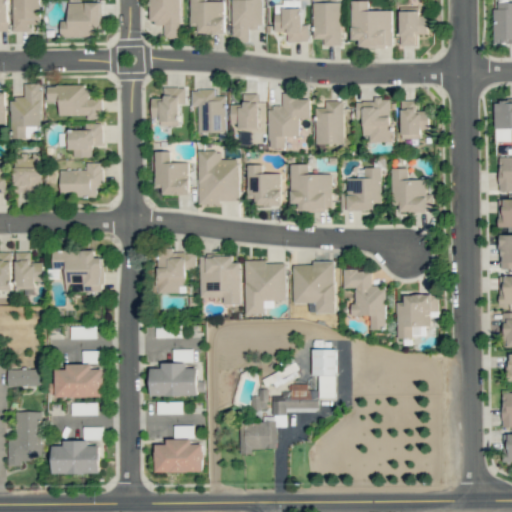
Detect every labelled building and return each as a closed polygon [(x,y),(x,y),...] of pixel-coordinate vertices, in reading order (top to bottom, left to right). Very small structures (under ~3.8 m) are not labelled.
[(0,0),(0,19),(0,31),(8,31),(7,0),(0,0)] [(12,0),(13,31),(30,31),(29,23),(39,23),(38,0),(12,0)] [(149,0),(149,23),(164,24),(164,37),(180,38),(180,0),(149,0)] [(206,1),(206,0),(190,0),(191,26),(198,26),(198,33),(225,33),(224,1),(206,1)] [(231,0),(233,41),(248,41),(248,28),(262,27),(261,0),(231,0)] [(392,47),(392,10),(368,10),(368,0),(351,0),(351,39),(359,39),(359,47),(392,47)] [(68,2),(68,20),(61,20),(61,36),(93,37),(93,30),(100,31),(101,2),(68,2)] [(312,2),(313,39),(324,38),(324,45),(340,45),(340,2),(312,2)] [(494,43),(511,42),(511,2),(493,3),(494,43)] [(275,30),(287,30),(287,42),(308,41),(308,24),(302,25),(301,5),(274,5),(275,30)] [(415,45),(416,34),(427,34),(427,15),(419,15),(419,11),(400,10),(399,44),(415,45)] [(26,137),(26,126),(41,126),(41,83),(24,83),(24,98),(12,98),(12,137),(26,137)] [(59,115),(87,114),(87,119),(102,118),(102,98),(88,99),(87,84),(47,85),(47,101),(59,101),(59,115)] [(151,98),(152,118),(160,117),(160,126),(180,125),(179,104),(186,104),(185,86),(163,87),(163,97),(151,98)] [(226,132),(226,95),(215,95),(215,89),(191,89),(192,105),(198,105),(199,132),(226,132)] [(259,128),(258,93),(243,93),(243,104),(230,104),(231,123),(239,123),(239,128),(259,128)] [(310,99),(295,99),(295,93),(282,93),(282,107),(269,107),(269,148),(285,148),(285,136),(299,136),(299,118),(310,118),(310,99)] [(356,101),(356,119),(362,119),(363,140),(391,140),(390,98),(373,98),(373,101),(356,101)] [(511,99),(494,100),(495,129),(511,128),(511,99)] [(316,144),(344,143),(343,100),(325,100),(326,107),(315,107),(316,144)] [(401,138),(421,138),(420,129),(429,129),(429,110),(416,111),(416,100),(400,100),(401,138)] [(102,123),(86,123),(86,129),(70,129),(70,157),(92,156),(92,144),(102,144),(102,123)] [(511,141),(511,129),(496,128),(495,140),(511,141)] [(198,151),(200,204),(220,204),(220,200),(240,200),(239,159),(221,159),(220,150),(198,151)] [(189,194),(189,162),(170,162),(170,151),(155,151),(155,187),(162,187),(163,194),(189,194)] [(511,156),(498,156),(499,191),(511,190),(511,156)] [(14,193),(40,193),(40,159),(14,158),(14,193)] [(96,196),(96,186),(103,186),(103,162),(86,162),(86,170),(60,170),(60,196),(96,196)] [(281,205),(281,173),(263,173),(263,164),(247,165),(248,198),(255,197),(255,205),(281,205)] [(332,174),(308,173),(308,164),(291,164),(291,203),(299,203),(298,211),(331,212),(332,174)] [(341,210),(374,209),(374,203),(381,202),(381,167),(364,167),(364,176),(347,176),(347,192),(341,193),(341,210)] [(400,212),(433,211),(432,194),(426,194),(426,179),(408,179),(408,168),(392,168),(392,204),(400,204),(400,212)] [(498,226),(511,226),(511,198),(498,198),(498,226)] [(511,268),(511,233),(500,234),(500,268),(511,268)] [(95,249),(53,250),(53,268),(66,268),(66,283),(83,283),(84,291),(103,291),(103,258),(95,258),(95,249)] [(0,251),(0,289),(11,289),(10,251),(0,251)] [(31,251),(15,252),(16,289),(35,288),(35,280),(43,280),(43,262),(31,262),(31,251)] [(185,292),(185,269),(195,269),(195,251),(157,251),(157,293),(185,292)] [(241,262),(233,262),(233,255),(200,255),(200,297),(224,297),(224,303),(240,303),(241,262)] [(245,262),(246,314),(265,313),(264,300),(286,299),(286,261),(245,262)] [(293,302),(316,302),(316,313),(334,313),(335,263),(294,262),(293,302)] [(386,329),(386,286),(371,286),(371,270),(344,270),(344,288),(355,287),(355,303),(351,303),(351,315),(370,315),(370,329),(386,329)] [(500,304),(511,303),(511,275),(499,276),(500,304)] [(398,337),(426,336),(426,327),(430,327),(430,310),(438,310),(438,294),(404,294),(404,302),(397,302),(398,337)] [(336,349),(313,348),(312,375),(320,375),(319,397),(335,398),(336,349)] [(151,396),(198,395),(198,367),(187,367),(187,362),(161,363),(161,367),(150,368),(151,396)] [(300,374),(294,362),(262,379),(266,386),(273,382),(275,387),(300,374)] [(91,363),(66,364),(67,369),(56,369),(56,397),(104,396),(103,368),(92,368),(91,363)] [(8,369),(8,386),(42,385),(42,368),(8,369)] [(272,395),(272,412),(292,412),(292,411),(317,411),(317,390),(308,390),(308,383),(291,383),(291,391),(282,391),(282,395),(272,395)] [(251,396),(251,410),(267,409),(267,388),(259,389),(259,395),(251,396)] [(511,392),(502,393),(502,426),(511,425),(511,392)] [(15,411),(16,438),(8,438),(8,465),(20,465),(20,461),(42,460),(41,411),(15,411)] [(276,420),(276,427),(286,426),(286,415),(263,416),(264,420),(276,420)] [(251,449),(276,448),(276,421),(239,422),(240,453),(251,453),(251,449)] [(511,434),(503,434),(503,461),(511,461),(511,434)] [(204,444),(192,444),(192,439),(166,438),(166,444),(155,444),(155,472),(203,472),(204,444)] [(53,473),(100,473),(100,445),(88,445),(88,440),(63,440),(63,445),(52,445),(53,473)]
